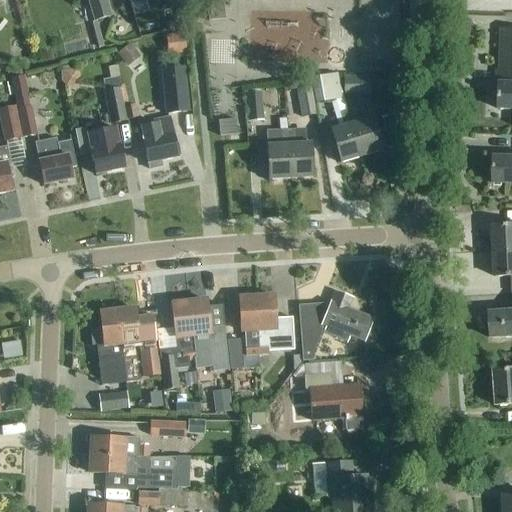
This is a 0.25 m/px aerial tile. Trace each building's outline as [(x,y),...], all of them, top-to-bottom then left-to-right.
[(111,18),(106,0),(86,0),(93,23),(91,24),(98,49),(103,48),(96,22),(111,18)] [(222,0),(204,0),(207,21),(224,19),(222,0)] [(155,9),(135,15),(141,35),(161,29),(155,9)] [(511,29),(505,29),(504,70),(495,70),(495,84),(499,84),(499,111),(511,111),(511,29)] [(127,69),(140,58),(130,45),(116,55),(127,69)] [(118,68),(108,70),(111,80),(119,78),(120,78),(118,68)] [(61,73),(65,89),(81,86),(77,69),(61,73)] [(183,71),(161,73),(165,115),(187,113),(183,71)] [(36,144),(38,144),(31,109),(30,109),(23,78),(22,78),(21,72),(10,74),(23,139),(35,137),(36,144)] [(341,88),(339,88),(337,76),(310,81),(315,105),(341,100),(340,93),(342,92),(341,88)] [(103,93),(110,126),(126,123),(119,90),(121,90),(119,78),(111,80),(102,82),(105,93),(103,93)] [(343,78),(343,96),(368,95),(368,78),(343,78)] [(316,116),(309,80),(300,82),(301,90),(296,91),(301,119),(316,116)] [(283,88),(254,86),(253,118),(269,119),(270,99),(282,100),(283,88)] [(21,140),(15,108),(0,110),(0,127),(3,143),(21,140)] [(361,159),(382,153),(372,119),(359,123),(355,109),(347,112),(361,159)] [(361,159),(347,112),(338,114),(343,128),(330,132),(340,165),(361,159)] [(234,121),(217,122),(218,137),(235,136),(234,121)] [(147,166),(177,160),(172,133),(171,133),(169,123),(157,125),(157,126),(139,129),(147,166)] [(124,171),(115,130),(87,136),(85,130),(74,132),(79,158),(91,156),(95,177),(124,171)] [(290,181),(312,180),(310,144),(296,145),(295,130),(287,131),(290,181)] [(290,181),(287,131),(278,131),(279,146),(265,147),(267,182),(290,181)] [(36,144),(34,145),(43,187),(72,181),(69,170),(76,169),(70,137),(69,138),(70,144),(57,147),(56,140),(38,144),(36,144)] [(0,196),(11,194),(9,181),(13,180),(7,148),(0,149),(0,196)] [(511,159),(494,159),(493,185),(511,185),(511,159)] [(511,226),(492,228),(493,253),(511,252),(511,226)] [(511,252),(493,253),(495,278),(510,278),(511,295),(511,294),(511,252)] [(351,301),(334,294),(325,320),(299,310),(303,363),(312,362),(322,335),(345,344),(348,338),(363,343),(364,342),(367,343),(373,341),(377,329),(375,324),(371,323),(372,321),(347,311),(351,301)] [(276,331),(274,298),(256,299),(259,358),(268,357),(267,349),(272,348),(271,332),(276,331)] [(240,333),(243,333),(245,357),(241,358),(239,341),(226,343),(230,372),(243,370),(243,372),(260,370),(259,358),(256,299),(238,300),(240,333)] [(206,302),(188,304),(196,371),(212,369),(212,374),(228,372),(222,327),(209,329),(206,302)] [(174,340),(175,350),(158,352),(159,360),(163,392),(178,390),(176,371),(190,369),(189,363),(193,363),(194,371),(196,371),(188,304),(171,306),(175,340),(174,340)] [(134,310),(117,312),(123,370),(124,380),(125,384),(137,383),(133,348),(156,346),(153,318),(135,320),(134,310)] [(103,347),(95,348),(98,373),(100,387),(125,384),(124,380),(123,370),(117,312),(99,314),(103,347)] [(511,312),(489,314),(491,340),(511,338),(511,312)] [(156,353),(139,355),(142,379),(159,377),(156,353)] [(358,387),(331,389),(330,377),(341,376),(341,363),(303,366),(301,365),(291,378),(292,392),(308,390),(310,423),(344,420),(345,433),(361,432),(358,387)] [(511,371),(494,372),(496,409),(511,407),(511,371)] [(194,375),(183,376),(184,387),(195,385),(194,375)] [(126,394),(98,397),(100,413),(128,410),(126,394)] [(230,412),(228,397),(213,398),(215,414),(230,412)] [(187,422),(187,436),(203,436),(203,422),(187,422)] [(149,438),(184,440),(185,424),(150,423),(149,438)] [(91,439),(90,457),(149,460),(149,448),(148,448),(148,447),(139,447),(140,440),(124,439),(124,441),(91,439)] [(90,457),(89,475),(112,476),(112,492),(135,493),(135,490),(157,491),(157,494),(163,494),(179,491),(177,491),(177,471),(149,470),(149,460),(90,457)] [(263,464),(249,465),(250,487),(264,486),(263,464)] [(367,511),(365,477),(351,479),(350,464),(312,467),(315,499),(331,497),(332,511),(367,511)] [(163,494),(157,494),(137,494),(137,507),(179,508),(180,491),(179,491),(163,494)] [(511,511),(511,496),(502,497),(503,511),(511,511)]
